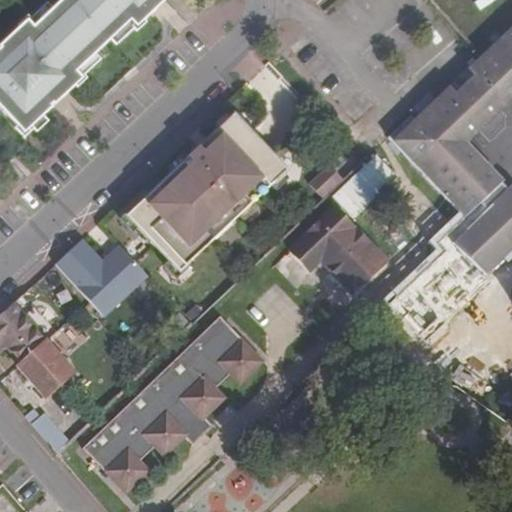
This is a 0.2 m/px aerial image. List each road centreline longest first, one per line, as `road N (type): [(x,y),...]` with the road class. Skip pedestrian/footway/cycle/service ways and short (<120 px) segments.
road 1 (residential): [(0,269),(250,30),(260,0)]
road 2 (unknown): [(351,46),(399,98),(475,36)]
road 3 (residential): [(0,419),(78,511)]
